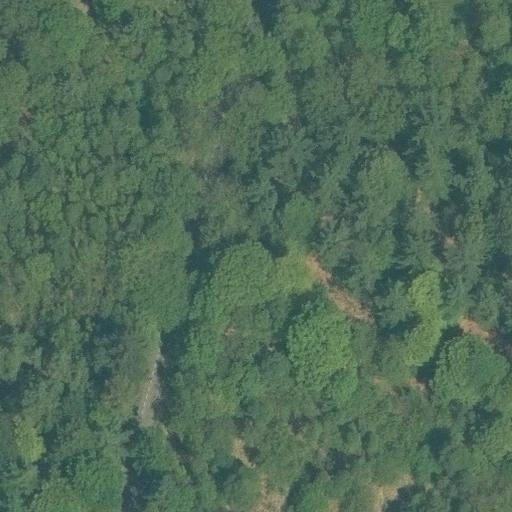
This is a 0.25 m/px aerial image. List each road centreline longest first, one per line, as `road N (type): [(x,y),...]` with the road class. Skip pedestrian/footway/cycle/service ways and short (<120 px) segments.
road 1 (tertiary): [(121,511),(260,0)]
road 2 (track): [(173,320),(511,416)]
